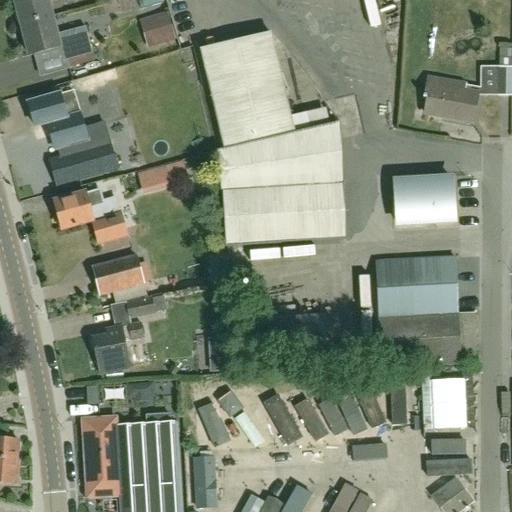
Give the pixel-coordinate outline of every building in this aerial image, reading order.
[(14,0),(21,25),(51,17),(46,0),(14,0)] [(426,0),(405,0),(408,41),(430,39),(426,0)] [(85,28),(72,31),(56,36),(51,17),(21,25),(30,57),(53,51),(57,65),(93,55),(85,28)] [(148,27),(153,41),(173,33),(168,20),(148,27)] [(293,131),(294,134),(218,153),(221,190),(343,183),(340,123),(329,126),(326,110),(290,118),(290,116),(270,35),(201,51),(224,147),(293,131)] [(511,97),(511,59),(511,49),(499,49),(499,59),(499,68),(498,98),(511,97)] [(425,79),(421,100),(426,101),(423,114),(471,122),(476,96),(462,93),(464,86),(425,79)] [(83,123),(80,111),(75,93),(28,105),(34,127),(48,124),(55,151),(88,142),(86,135),(93,133),(90,121),(83,123)] [(117,172),(110,145),(71,155),(78,182),(117,172)] [(169,178),(164,162),(120,173),(125,189),(169,178)] [(451,180),(395,183),(398,225),(453,222),(451,180)] [(239,191),(239,193),(224,194),(226,246),(345,239),(342,186),(279,190),(279,189),(239,191)] [(121,214),(120,214),(116,199),(104,202),(100,190),(85,194),(85,193),(55,202),(62,230),(91,223),(97,247),(128,238),(121,214)] [(259,257),(259,247),(229,247),(230,257),(259,257)] [(143,283),(138,265),(136,257),(93,269),(100,295),(111,292),(143,283)] [(475,314),(458,315),(454,259),(375,263),(381,367),(460,362),(478,362),(475,314)] [(147,298),(126,303),(129,321),(155,315),(152,297),(147,298)] [(330,316),(249,320),(251,353),(332,348),(330,316)] [(141,325),(116,329),(107,331),(108,337),(93,340),(99,375),(130,369),(125,342),(144,338),(141,325)] [(168,407),(167,395),(151,396),(151,408),(168,407)] [(169,415),(146,416),(145,416),(146,425),(116,427),(116,419),(83,421),(88,499),(118,497),(119,511),(181,511),(178,446),(176,423),(170,423),(169,415)] [(0,478),(16,480),(17,479),(16,479),(19,442),(0,440),(0,478)] [(210,506),(208,489),(196,490),(197,507),(210,506)]
